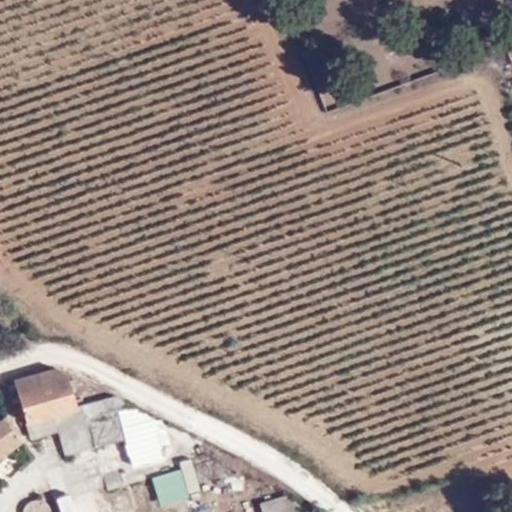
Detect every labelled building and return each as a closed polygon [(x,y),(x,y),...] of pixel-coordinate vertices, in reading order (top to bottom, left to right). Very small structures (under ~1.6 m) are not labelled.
[(26,409),(27,414),(51,408),(77,401),(72,382),(79,380),(79,379),(80,375),(78,372),(70,372),(68,365),(58,356),(15,373),(19,390),(11,393),(15,412),(26,409)] [(126,438),(113,392),(77,401),(51,408),(56,426),(64,455),(126,438)] [(113,392),(126,438),(134,465),(163,456),(151,415),(113,392)] [(56,426),(51,408),(27,414),(32,433),(56,426)] [(0,449),(18,435),(3,415),(0,417),(0,449)] [(122,446),(94,453),(100,475),(128,468),(122,446)] [(191,464),(149,474),(157,505),(198,496),(191,464)] [(289,497),(257,503),(260,511),(279,511),(279,510),(292,507),(289,497)]
